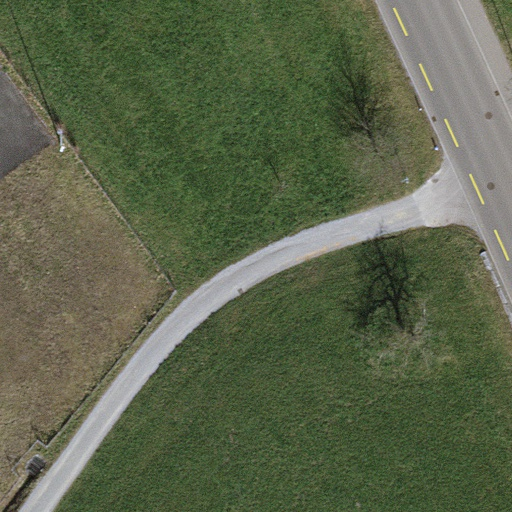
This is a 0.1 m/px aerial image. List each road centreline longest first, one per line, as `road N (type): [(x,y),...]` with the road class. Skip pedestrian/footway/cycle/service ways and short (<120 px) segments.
road 1 (track): [(509,178),(247,267),(190,303),(23,511)]
road 2 (secondary): [(422,0),(511,185)]
